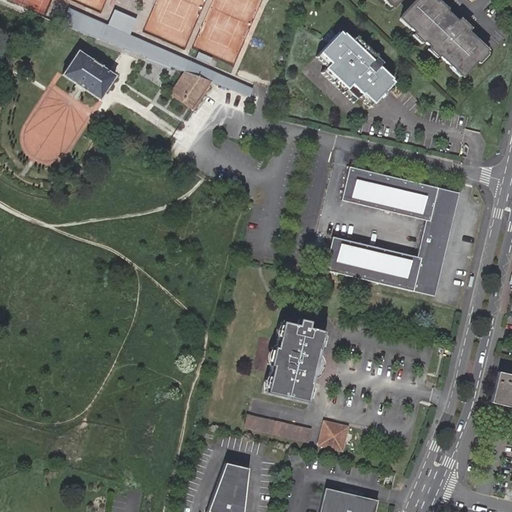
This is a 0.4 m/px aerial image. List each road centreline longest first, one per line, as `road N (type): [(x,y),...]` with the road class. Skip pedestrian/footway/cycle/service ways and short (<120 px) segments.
road 1 (residential): [(508,180),(457,395),(424,479)]
road 2 (residential): [(439,486),(472,399),(511,231)]
road 3 (residential): [(486,175),(283,127)]
road 4 (unknown): [(336,139),(297,269)]
road 5 (unknown): [(457,395),(339,375)]
